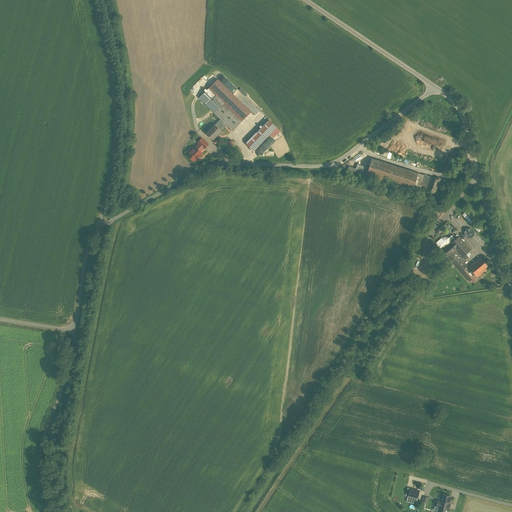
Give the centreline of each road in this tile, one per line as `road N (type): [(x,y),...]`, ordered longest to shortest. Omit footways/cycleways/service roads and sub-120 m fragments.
road 1 (unclassified): [(101,227),(213,166),(341,159),(433,86)]
road 2 (unclassified): [(101,227),(115,115),(95,0)]
road 3 (unclassified): [(433,86),(461,113),(511,285)]
road 4 (unclassified): [(48,511),(40,443),(75,330)]
road 5 (unclassified): [(304,0),(433,86)]
